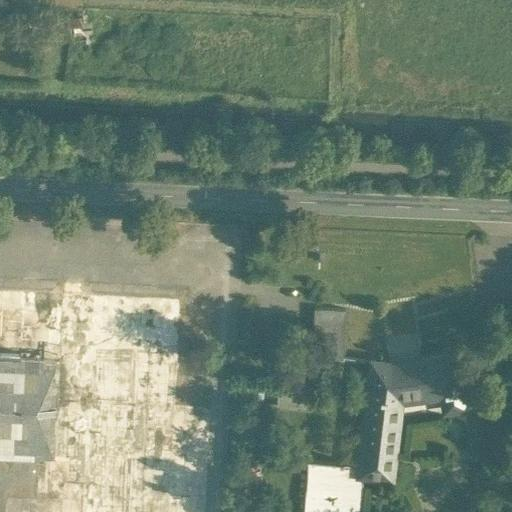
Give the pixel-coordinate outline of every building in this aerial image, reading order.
[(185,247),(204,247),(205,225),(186,224),(185,247)] [(180,298),(81,293),(82,283),(64,282),(64,292),(0,288),(0,307),(22,309),(21,339),(178,349),(180,298)] [(345,307),(315,305),(312,354),(343,356),(345,307)] [(178,349),(21,339),(22,309),(0,307),(0,452),(38,455),(36,493),(85,496),(83,511),(205,511),(211,406),(175,405),(178,349)] [(410,340),(409,332),(386,335),(390,361),(373,359),(365,426),(360,470),(361,471),(392,474),(402,392),(463,384),(462,375),(463,375),(459,350),(447,352),(447,353),(421,357),(419,338),(410,340)] [(351,462),(310,459),(308,499),(306,499),(305,511),(358,511),(361,471),(360,470),(365,426),(357,425),(351,462)]
